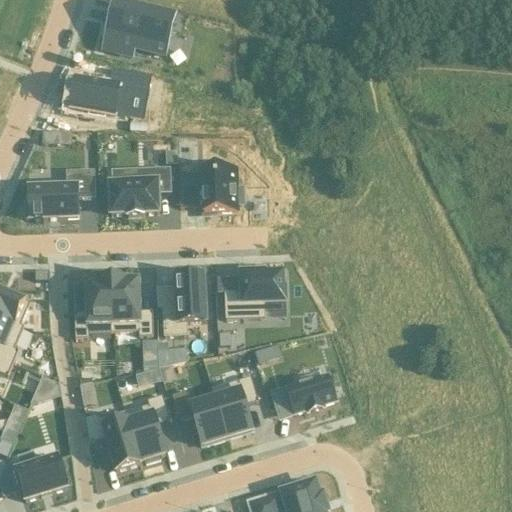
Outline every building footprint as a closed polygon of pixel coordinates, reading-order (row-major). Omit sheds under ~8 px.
[(108,32),(102,54),(130,61),(132,53),(133,49),(146,53),(145,57),(162,61),(172,22),(114,7),(111,21),(114,22),(111,33),(108,32)] [(129,94),(149,98),(152,80),(112,74),(109,89),(77,84),(76,91),(71,90),(69,104),(73,105),(72,112),(88,115),(87,119),(105,122),(105,118),(124,121),(129,94)] [(55,136),(42,136),(42,148),(55,148),(55,136)] [(177,155),(166,156),(166,168),(178,167),(178,155),(177,155)] [(202,174),(204,218),(238,217),(238,210),(244,210),(243,193),(237,193),(236,172),(225,173),(225,167),(202,167),(202,174)] [(138,187),(110,188),(111,220),(127,219),(127,221),(143,220),(143,219),(159,218),(158,198),(170,197),(169,173),(138,174),(138,187)] [(29,206),(26,206),(26,222),(30,222),(30,225),(34,224),(34,226),(36,226),(36,224),(41,224),(41,226),(42,226),(42,224),(78,223),(77,203),(95,202),(94,174),(66,175),(66,191),(29,193),(29,206)] [(198,178),(179,179),(179,191),(199,190),(198,178)] [(48,275),(35,275),(35,285),(48,284),(48,275)] [(242,296),(224,297),(225,325),(264,323),(263,307),(285,307),(284,277),(241,278),(242,296)] [(175,310),(161,310),(162,341),(186,340),(185,328),(205,327),(203,281),(174,282),(175,310)] [(126,282),(112,283),(114,337),(138,336),(139,341),(153,341),(152,315),(139,315),(138,284),(126,284),(126,282)] [(87,317),(74,318),(75,343),(89,343),(89,338),(114,337),(112,283),(98,283),(98,285),(86,286),(87,317)] [(0,321),(20,330),(20,329),(30,307),(0,294),(0,321)] [(0,362),(13,368),(18,355),(14,353),(24,331),(20,329),(20,330),(0,321),(0,362)] [(230,337),(219,337),(219,349),(230,349),(230,337)] [(158,347),(159,371),(168,369),(168,347),(158,347)] [(262,354),(254,356),(258,368),(266,366),(262,354)] [(0,377),(7,381),(13,368),(0,362),(0,377)] [(150,374),(153,387),(162,385),(158,373),(150,374)] [(42,381),(30,408),(31,410),(61,401),(58,388),(42,381)] [(250,382),(211,394),(214,403),(215,402),(227,444),(252,436),(244,410),(258,406),(250,382)] [(300,393),(273,401),(279,422),(294,417),(295,423),(308,419),(308,421),(325,415),(324,414),(337,410),(329,384),(313,389),(312,385),(299,389),(300,393)] [(187,396),(172,400),(179,425),(193,421),(202,451),(227,444),(215,402),(214,403),(191,410),(187,396)] [(126,417),(125,417),(140,467),(141,467),(145,466),(146,469),(160,464),(159,462),(165,460),(156,429),(169,425),(162,401),(147,405),(148,410),(126,417)] [(99,418),(85,423),(89,449),(105,444),(115,476),(141,468),(141,467),(140,467),(125,417),(126,417),(125,415),(101,423),(99,418)] [(5,433),(0,443),(13,449),(18,438),(5,433)] [(13,450),(1,445),(0,447),(0,457),(8,461),(13,450)] [(3,470),(0,477),(0,492),(3,501),(22,495),(25,505),(67,493),(58,462),(37,468),(33,456),(17,460),(18,465),(3,470)] [(291,495),(249,508),(250,511),(321,511),(320,506),(322,506),(321,502),(319,503),(314,488),(305,491),(304,487),(290,491),(291,495)]
